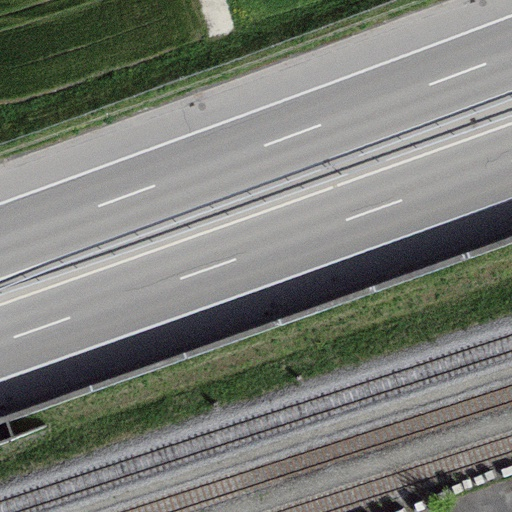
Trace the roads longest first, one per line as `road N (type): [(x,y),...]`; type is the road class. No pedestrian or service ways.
road 1 (motorway): [(511,52),(0,239)]
road 2 (motorway): [(0,341),(511,159)]
road 3 (track): [(218,367),(511,266)]
